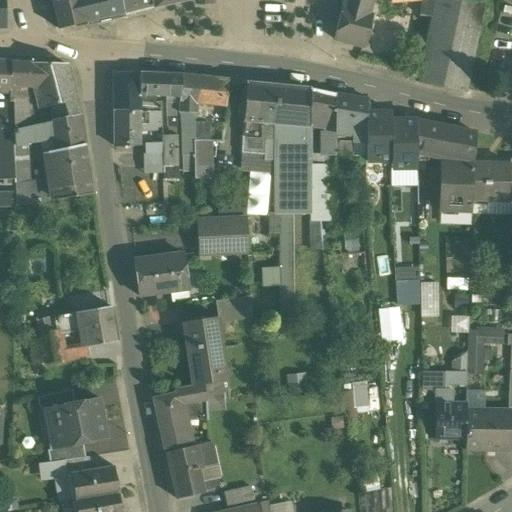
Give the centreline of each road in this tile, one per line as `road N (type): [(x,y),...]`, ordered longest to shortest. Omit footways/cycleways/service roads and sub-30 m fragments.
road 1 (tertiary): [(95,51),(132,383),(165,511)]
road 2 (secondary): [(511,115),(240,61),(95,51)]
